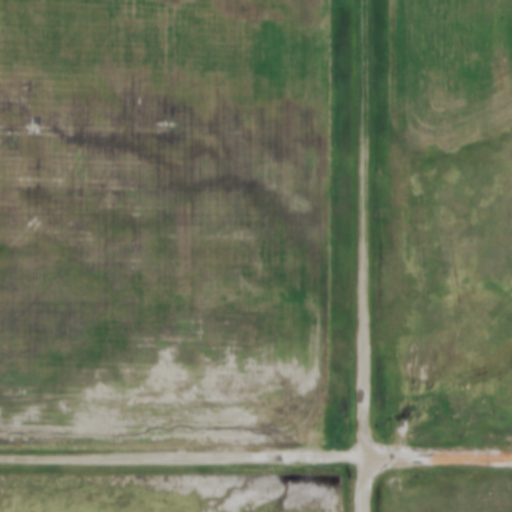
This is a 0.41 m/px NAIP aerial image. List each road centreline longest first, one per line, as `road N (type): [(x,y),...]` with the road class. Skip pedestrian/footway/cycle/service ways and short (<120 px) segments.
road 1 (track): [(364,455),(362,0)]
road 2 (track): [(0,453),(364,455)]
